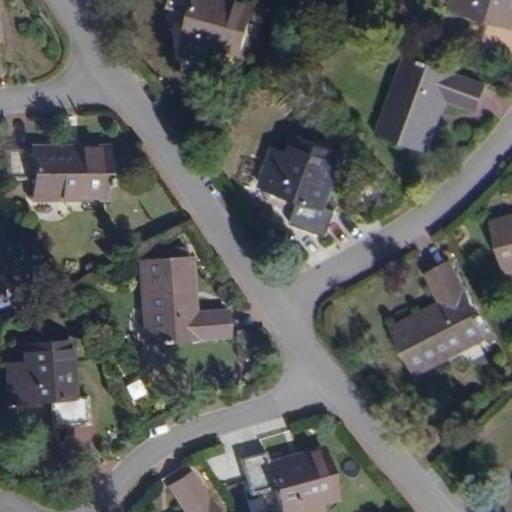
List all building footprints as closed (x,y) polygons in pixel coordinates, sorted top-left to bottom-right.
[(242,52),(256,5),(241,0),(171,0),(171,5),(194,12),(182,50),(219,61),(224,47),(242,52)] [(511,0),(450,0),(449,5),(488,17),(480,42),(511,51),(511,0)] [(431,116),(438,96),(473,108),(481,84),(408,58),(396,92),(391,91),(377,132),(425,150),(436,118),(431,116)] [(326,206),(344,155),(296,138),(290,155),(275,149),(262,187),(300,200),(292,225),(327,237),(337,210),(326,206)] [(105,194),(105,148),(31,148),(31,151),(4,151),(4,177),(30,178),(31,201),(61,200),(61,195),(105,194)] [(511,211),(495,217),(510,264),(511,263),(511,211)] [(451,341),(483,324),(447,254),(425,266),(442,299),(393,325),(417,370),(455,350),(451,341)] [(191,316),(185,259),(136,264),(140,306),(145,306),(150,346),(225,340),(222,313),(191,316)] [(74,391),(73,337),(46,338),(47,355),(6,356),(8,393),(22,392),(24,422),(87,420),(85,391),(74,391)] [(458,423),(446,409),(430,422),(443,436),(458,423)] [(328,497),(313,449),(261,464),(257,453),(233,459),(244,496),(268,490),(274,511),(314,511),(311,503),(328,497)] [(211,511),(187,474),(165,488),(178,511),(211,511)]
